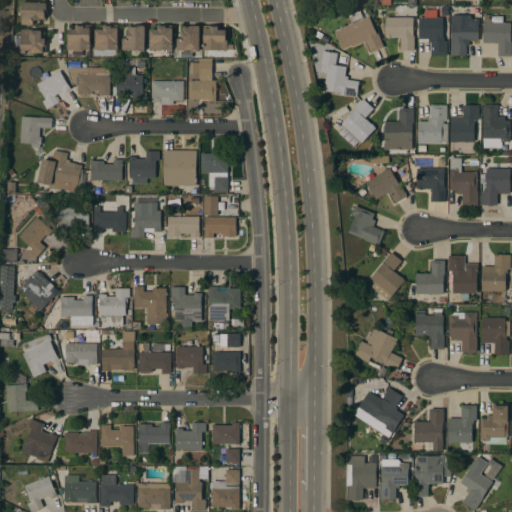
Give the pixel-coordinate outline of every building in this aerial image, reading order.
[(47,3),(46,19),(41,19),(41,20),(34,20),(33,25),(21,25),(22,10),(21,10),(21,1),(47,3)] [(352,47),(351,45),(342,49),(334,32),(351,24),(348,17),(348,15),(349,14),(350,13),(353,12),(355,12),(358,12),(360,11),(363,19),(368,16),(372,25),(374,25),(375,27),(373,27),(376,33),(377,33),(384,47),(370,53),(365,41),(352,47)] [(427,18),(427,11),(437,11),(437,18),(442,18),(442,37),(443,37),(443,40),(447,40),(447,56),(431,55),(431,42),(428,42),(428,39),(418,39),(418,17),(427,18)] [(471,15),(471,19),(479,19),(479,25),(478,25),(478,41),(468,41),(468,44),(466,44),(466,55),(450,55),(450,39),(451,39),(451,23),(451,15),(471,15)] [(497,56),(497,43),(483,43),(483,15),(491,15),(491,16),(502,16),(502,22),(510,22),(510,32),(511,32),(511,35),(510,35),(510,41),(511,41),(511,56),(497,56)] [(413,17),(413,27),(415,27),(415,29),(413,29),(413,36),(414,36),(414,51),(400,51),(400,38),(385,38),(385,17),(413,17)] [(76,29),(76,25),(90,25),(90,49),(67,49),(67,40),(68,40),(68,29),(76,29)] [(103,29),(103,25),(118,25),(118,49),(114,49),(113,56),(95,56),(95,50),(94,50),(94,40),(95,40),(95,29),(103,29)] [(227,50),(204,50),(204,25),(220,26),(220,30),(226,30),(226,38),(227,38),(227,50)] [(144,51),(136,51),(136,50),(122,50),(122,38),(127,38),(127,31),(129,31),(129,27),(135,27),(135,26),(145,26),(144,51)] [(149,50),(149,38),(150,38),(150,29),(158,29),(158,26),(172,26),(172,50),(149,50)] [(199,52),(191,52),(191,50),(176,50),(177,39),(181,39),(181,31),(183,31),(183,27),(190,27),(190,26),(199,26),(199,52)] [(46,53),(21,53),(21,29),(30,29),(30,30),(41,30),(41,37),(46,37),(46,53)] [(322,51),(337,53),(335,65),(346,67),(345,76),(348,76),(347,79),(359,81),(356,97),(345,95),(345,96),(340,95),(340,93),(323,90),(326,73),(323,72),(324,65),(320,64),(322,51)] [(199,80),(199,59),(210,59),(210,62),(212,62),(212,75),(216,80),(216,101),(208,101),(208,99),(189,99),(189,80),(199,80)] [(110,68),(110,96),(100,96),(100,91),(91,91),(91,94),(77,94),(77,84),(73,84),(68,67),(110,68)] [(59,71),(68,87),(69,86),(70,89),(64,93),(63,91),(55,95),(59,102),(47,109),(42,101),(45,99),(37,84),(59,71)] [(143,75),(143,93),(146,93),(146,102),(133,102),(133,93),(123,93),(123,95),(112,95),(112,82),(116,82),(116,75),(143,75)] [(151,81),(183,81),(183,101),(173,101),(173,105),(160,105),(160,102),(151,102),(151,81)] [(373,109),(364,118),(372,125),(372,124),(374,126),(373,126),(375,128),(361,143),(341,124),(347,117),(346,116),(349,114),(354,109),(363,99),(373,109)] [(510,142),(501,142),(501,148),(483,148),(483,138),(482,138),(482,104),(498,104),(498,106),(499,106),(499,107),(498,107),(498,117),(504,116),(504,120),(510,120),(510,142)] [(447,105),(447,120),(443,120),(443,123),(448,124),(447,142),(441,141),(441,144),(417,143),(418,121),(427,122),(427,118),(430,118),(430,105),(447,105)] [(479,105),(479,119),(480,119),(480,141),(474,141),(474,142),(450,142),(450,116),(462,117),(463,105),(479,105)] [(399,121),(399,108),(414,108),(413,123),(412,123),(412,130),(414,130),(414,132),(411,132),(411,154),(384,154),(384,121),(399,121)] [(21,116),(40,117),(52,118),(51,128),(40,128),(39,137),(41,137),(41,144),(40,144),(39,148),(31,147),(31,143),(20,143),(21,116)] [(67,153),(65,161),(82,165),(82,168),(81,168),(81,169),(84,170),(85,194),(69,194),(70,184),(53,180),(51,185),(37,182),(43,158),(48,160),(49,157),(52,157),(54,150),(67,153)] [(197,150),(196,193),(177,193),(177,186),(163,185),(163,150),(197,150)] [(160,151),(159,160),(156,160),(155,178),(147,178),(147,184),(132,183),(132,178),(129,178),(129,156),(136,157),(136,159),(146,159),(146,151),(160,151)] [(228,153),(228,191),(214,191),(214,186),(208,186),(208,172),(201,172),(201,153),(228,153)] [(438,158),(438,168),(444,168),(444,178),(445,178),(445,181),(444,180),(444,187),(446,187),(446,202),(431,201),(431,189),(416,189),(417,168),(423,168),(423,158),(438,158)] [(478,206),(462,206),(462,204),(461,204),(461,203),(462,203),(462,194),(456,193),(456,190),(449,190),(450,158),(462,158),(461,172),(477,172),(477,191),(478,191),(478,206)] [(90,180),(90,161),(104,161),(104,164),(113,164),(113,160),(122,160),(122,180),(90,180)] [(407,196),(396,203),(389,192),(376,199),(365,182),(367,181),(366,179),(380,171),(381,173),(389,168),(407,196)] [(510,193),(497,193),(497,205),(493,205),(493,206),(487,206),(487,205),(481,205),(481,191),(484,191),(484,187),(486,187),(486,168),(510,168),(510,193)] [(156,195),(156,203),(157,203),(157,211),(160,211),(160,229),(161,229),(161,231),(144,231),(144,238),(130,237),(131,228),(130,228),(130,211),(133,211),(134,203),(134,195),(156,195)] [(204,196),(218,196),(218,202),(229,203),(228,215),(203,215),(204,196)] [(102,205),(101,212),(126,212),(125,232),(112,232),(112,228),(103,228),(103,233),(93,233),(93,212),(94,212),(94,204),(102,205)] [(374,213),(372,219),(375,220),(373,226),(382,230),(382,229),(383,229),(383,230),(384,231),(378,246),(364,240),(365,239),(347,232),(354,215),(351,214),(355,205),(374,213)] [(88,207),(88,223),(89,223),(89,228),(80,228),(80,224),(70,224),(70,227),(57,227),(57,207),(88,207)] [(199,216),(199,232),(200,232),(200,237),(190,237),(190,233),(181,233),(181,236),(167,236),(167,232),(168,232),(168,216),(199,216)] [(36,217),(52,231),(47,236),(46,235),(39,242),(45,247),(36,257),(29,251),(32,248),(19,236),(36,217)] [(236,217),(236,232),(236,236),(223,236),(223,233),(213,233),(213,238),(204,238),(204,232),(205,232),(205,217),(236,217)] [(17,262),(3,261),(3,249),(17,249),(17,262)] [(401,261),(393,271),(405,280),(388,301),(371,287),(375,282),(370,278),(383,263),(382,262),(391,252),(401,261)] [(464,256),(464,264),(478,264),(478,272),(476,272),(476,294),(452,293),(452,275),(451,275),(451,271),(448,271),(448,255),(464,256)] [(481,291),(481,266),(494,266),(494,255),(511,255),(511,269),(507,269),(507,273),(505,273),(505,291),(481,291)] [(415,294),(416,273),(431,273),(431,260),(444,260),(444,273),(443,273),(443,294),(415,294)] [(0,266),(14,267),(13,296),(15,296),(15,304),(13,303),(12,309),(0,309),(0,266)] [(36,270),(39,273),(41,273),(43,274),(43,277),(48,281),(49,280),(52,282),(51,284),(54,286),(60,290),(55,296),(54,295),(51,299),(52,300),(50,302),(48,301),(41,310),(37,308),(33,313),(27,308),(32,303),(21,293),(22,291),(19,289),(36,270)] [(134,286),(143,286),(143,291),(152,291),(152,288),(166,288),(166,292),(167,292),(167,295),(166,295),(166,313),(167,313),(167,317),(166,317),(166,324),(147,324),(147,308),(134,308),(134,286)] [(192,321),(192,327),(182,327),(182,321),(174,321),(174,310),(170,310),(170,305),(175,305),(175,303),(171,303),(171,296),(170,296),(170,287),(185,287),(185,295),(194,295),(194,293),(202,293),(202,296),(205,296),(205,306),(201,306),(201,321),(192,321)] [(240,308),(229,308),(229,320),(208,320),(208,287),(217,287),(228,287),(228,288),(240,288),(240,308)] [(106,294),(106,296),(115,296),(115,288),(129,288),(129,297),(125,297),(125,315),(122,315),(123,326),(109,326),(109,315),(99,315),(99,302),(97,302),(97,300),(99,300),(99,297),(98,297),(98,294),(106,294)] [(74,297),(74,300),(83,300),(83,295),(92,295),(92,301),(92,316),(92,325),(71,326),(71,316),(61,316),(60,301),(60,297),(74,297)] [(476,312),(476,352),(462,352),(461,340),(455,340),(455,337),(449,337),(449,315),(452,315),(452,312),(476,312)] [(443,315),(443,325),(445,325),(445,327),(443,327),(443,334),(444,334),(444,349),(430,349),(431,336),(415,336),(415,315),(443,315)] [(505,318),(505,321),(509,321),(509,336),(507,336),(506,340),(509,340),(509,354),(503,354),(503,355),(497,355),(497,354),(494,354),(494,343),(481,343),(481,318),(505,318)] [(361,341),(367,344),(374,328),(385,334),(388,329),(393,331),(391,336),(397,339),(391,353),(402,358),(396,370),(383,364),(384,363),(378,360),(377,362),(375,361),(375,359),(371,357),(368,362),(354,356),(361,341)] [(101,366),(101,350),(122,350),(122,332),(134,332),(135,371),(124,371),(124,370),(111,370),(111,372),(102,372),(102,366),(101,366)] [(239,333),(239,347),(227,347),(227,333),(239,333)] [(51,340),(50,341),(55,352),(59,359),(52,362),(51,361),(43,364),(46,371),(33,377),(22,353),(26,352),(22,343),(48,334),(51,340)] [(143,352),(143,342),(149,342),(149,352),(171,352),(171,374),(161,374),(161,369),(152,369),(152,372),(138,372),(138,352),(143,352)] [(96,343),(96,359),(97,359),(97,364),(75,364),(75,363),(73,363),(73,364),(68,364),(68,363),(65,363),(65,343),(96,343)] [(142,352),(168,351),(168,344),(150,344),(150,343),(142,343),(142,352)] [(202,347),(202,364),(206,364),(206,374),(192,374),(192,368),(176,368),(176,347),(202,347)] [(240,352),(240,373),(232,373),(232,371),(213,371),(213,352),(240,352)] [(25,411),(7,412),(5,385),(26,384),(27,391),(25,391),(26,401),(37,400),(38,410),(25,411)] [(358,407),(369,391),(381,399),(389,387),(402,396),(395,407),(397,408),(396,410),(404,415),(395,428),(396,428),(392,433),(384,428),(385,425),(358,407)] [(485,444),(485,440),(480,440),(480,419),(486,419),(486,415),(493,415),(493,406),(492,406),(492,405),(493,405),(493,403),(508,404),(508,437),(506,437),(506,445),(485,444)] [(461,418),(461,405),(476,405),(476,420),(473,420),(473,424),(471,424),(471,443),(448,443),(448,418),(461,418)] [(414,442),(415,421),(429,422),(430,408),(444,409),(443,424),(442,424),(442,430),(444,430),(444,433),(442,433),(442,441),(444,441),(443,452),(432,452),(433,442),(414,442)] [(44,424),(41,431),(49,435),(50,433),(57,435),(49,454),(50,455),(47,463),(36,459),(36,457),(30,455),(29,457),(21,454),(31,429),(28,427),(31,419),(44,424)] [(148,444),(148,453),(138,453),(138,428),(137,428),(137,424),(152,424),(152,427),(160,427),(160,422),(170,422),(170,428),(169,428),(169,444),(148,444)] [(212,425),(232,425),(232,422),(239,422),(239,443),(212,444),(212,425)] [(206,423),(206,432),(201,432),(201,441),(204,441),(204,444),(202,444),(201,450),(175,450),(175,431),(175,428),(183,428),(183,431),(192,431),(192,423),(206,423)] [(133,456),(122,456),(122,446),(101,446),(101,425),(110,425),(110,430),(119,430),(119,426),(133,427),(133,456)] [(78,432),(78,436),(87,436),(87,431),(96,431),(97,452),(64,453),(64,432),(78,432)] [(239,449),(239,462),(225,462),(225,449),(239,449)] [(364,456),(364,463),(376,463),(376,488),(363,488),(362,500),(359,500),(359,501),(353,501),(353,500),(347,499),(348,485),(346,485),(346,464),(348,464),(348,456),(364,456)] [(439,456),(439,463),(443,463),(443,464),(449,464),(449,476),(443,476),(443,484),(428,484),(428,497),(414,497),(414,481),(415,481),(416,456),(439,456)] [(477,456),(487,463),(480,474),(491,481),(494,477),(502,482),(495,492),(489,488),(474,511),(461,502),(468,492),(465,490),(467,488),(460,483),(477,456)] [(400,459),(400,463),(409,463),(409,469),(408,469),(408,485),(399,485),(399,488),(395,488),(395,500),(380,500),(380,484),(381,484),(381,459),(400,459)] [(480,473),(491,481),(501,466),(490,459),(480,473)] [(185,482),(185,469),(199,469),(199,482),(201,482),(201,500),(205,500),(205,509),(191,509),(191,501),(182,501),(182,503),(174,503),(174,500),(175,500),(175,482),(185,482)] [(239,470),(239,509),(231,509),(231,507),(212,507),(212,481),(225,481),(225,469),(239,470)] [(78,475),(78,482),(95,482),(95,498),(96,498),(96,503),(64,502),(64,475),(78,475)] [(101,475),(115,475),(115,485),(133,485),(133,505),(119,505),(119,501),(110,501),(110,506),(101,506),(101,475)] [(24,486),(49,476),(57,495),(41,501),(44,508),(32,511),(29,511),(27,503),(30,502),(24,486)] [(170,483),(170,509),(150,509),(150,508),(137,508),(137,503),(136,503),(136,498),(137,498),(137,483),(170,483)]
